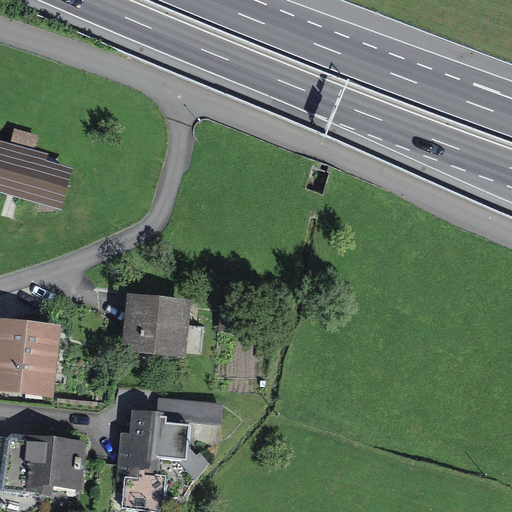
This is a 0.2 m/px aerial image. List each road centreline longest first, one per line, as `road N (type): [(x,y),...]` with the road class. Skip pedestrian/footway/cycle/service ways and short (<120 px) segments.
road 1 (residential): [(0,24),(304,136),(511,228)]
road 2 (motorway): [(82,0),(511,168)]
road 3 (motorway): [(511,117),(209,0)]
